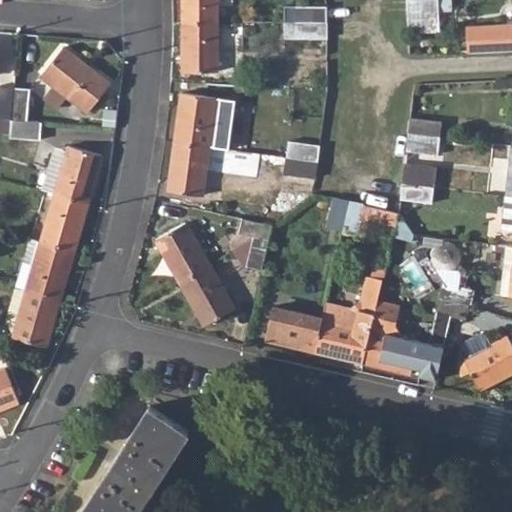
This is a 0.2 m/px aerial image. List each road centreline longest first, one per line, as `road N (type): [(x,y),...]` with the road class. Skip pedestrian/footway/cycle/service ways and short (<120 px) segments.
road 1 (residential): [(95,327),(511,428)]
road 2 (residential): [(149,22),(130,193),(95,327)]
road 3 (residential): [(95,327),(19,472)]
road 4 (residential): [(149,22),(0,10)]
